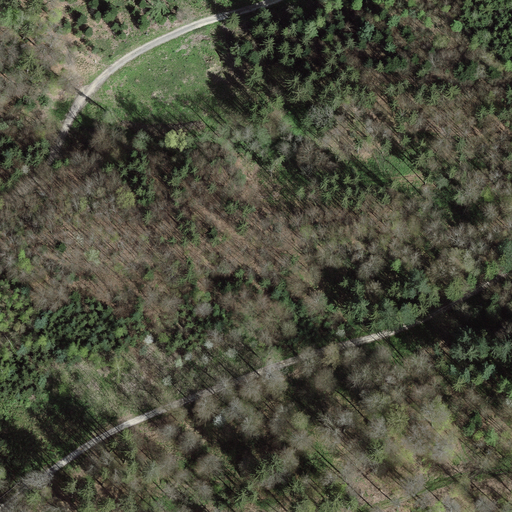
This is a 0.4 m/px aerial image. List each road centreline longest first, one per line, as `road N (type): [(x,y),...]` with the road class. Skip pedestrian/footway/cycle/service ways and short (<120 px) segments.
road 1 (track): [(0,511),(134,423),(435,313),(511,267)]
road 2 (track): [(276,0),(167,38),(106,74),(77,107),(49,163),(0,202)]
